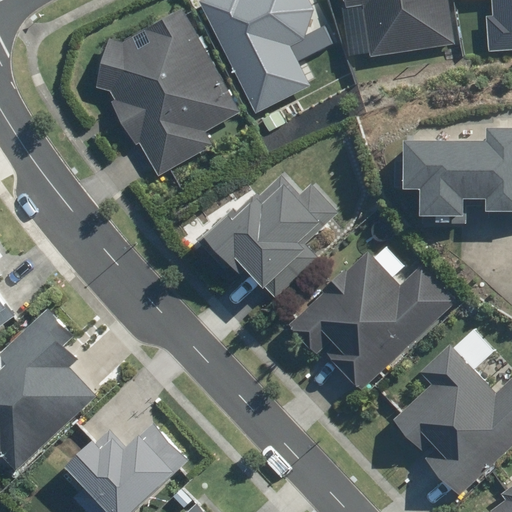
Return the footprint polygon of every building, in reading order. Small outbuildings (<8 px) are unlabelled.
[(313,8),(308,0),(198,0),(257,113),(312,84),(291,46),(304,38),(313,8)] [(453,43),(446,0),(341,0),(342,2),(341,2),(340,3),(348,56),(368,53),(368,57),(453,43)] [(488,51),(511,49),(511,0),(490,0),(491,14),(485,15),(488,51)] [(159,176),(213,145),(206,132),(243,111),(182,7),(123,42),(108,37),(95,87),(110,91),(115,98),(111,101),(136,146),(140,143),(159,176)] [(511,217),(511,124),(483,125),(483,137),(400,137),(400,187),(417,187),(417,214),(462,214),(462,197),(484,197),(484,210),(486,210),(486,217),(511,217)] [(263,191),(260,188),(237,210),(234,207),(199,241),(225,268),(230,262),(236,268),(242,263),(263,285),(264,284),(277,297),(320,256),(307,243),(340,210),(312,181),(302,191),(284,172),(263,191)] [(316,350),(331,336),(339,344),(329,353),(365,389),(457,300),(421,264),(401,284),(369,250),(347,270),(345,268),(322,289),(324,291),(290,323),(316,350)] [(0,260),(0,259),(0,329),(21,314),(12,302),(9,304),(0,291),(0,279),(4,277),(0,271),(0,260)] [(14,362),(0,375),(0,455),(4,459),(8,455),(24,471),(102,394),(74,367),(83,358),(69,343),(78,334),(52,308),(5,354),(14,362)] [(422,370),(434,383),(396,418),(423,447),(432,438),(441,447),(429,458),(464,494),(511,448),(511,378),(498,392),(451,343),(422,370)] [(157,421),(132,445),(115,427),(102,441),(99,438),(72,464),(91,485),(79,497),(94,511),(139,511),(194,459),(157,421)] [(509,499),(495,510),(496,511),(511,511),(511,487),(505,493),(509,499)] [(211,511),(202,502),(191,511),(211,511)]
